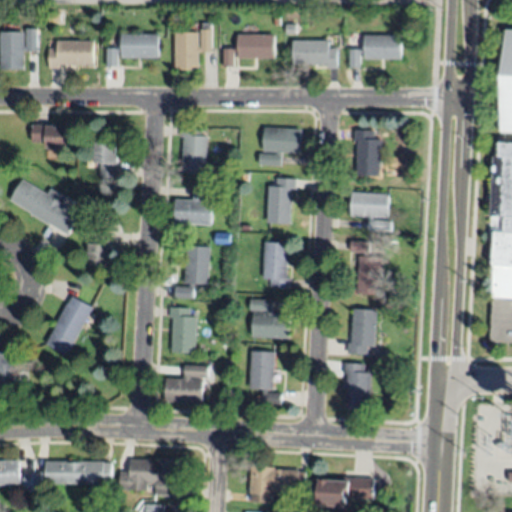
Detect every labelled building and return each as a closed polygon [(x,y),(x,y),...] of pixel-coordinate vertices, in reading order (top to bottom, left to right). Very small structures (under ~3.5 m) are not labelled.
[(286,33),(286,23),(297,23),(297,33),(286,33)] [(511,340),(490,340),(495,232),(490,232),(493,156),(500,157),(501,141),(511,141),(511,131),(502,131),(506,27),(511,27),(511,340)] [(0,32),(23,32),(24,46),(26,46),(26,29),(37,30),(37,52),(24,52),(24,69),(0,70),(0,32)] [(175,33),(199,32),(199,47),(201,47),(201,30),(211,30),(212,52),(199,52),(198,70),(175,71),(175,33)] [(158,35),(158,58),(121,58),(121,52),(117,52),(117,67),(106,67),(106,48),(121,48),(120,35),(158,35)] [(275,35),(275,58),(238,59),(238,52),(234,52),(234,68),(223,68),(223,49),(238,49),(238,35),(275,35)] [(365,35),(402,36),(402,59),(364,59),(364,54),(361,54),(361,68),(350,68),(350,49),(365,49),(365,35)] [(94,41),(94,65),(59,65),(59,69),(49,69),(49,49),(57,49),(57,41),(94,41)] [(293,41),(329,41),(329,49),(338,49),(338,69),(328,69),(328,65),(293,65),(293,41)] [(66,148),(46,148),(46,143),(32,142),(32,126),(66,126),(66,148)] [(206,173),(182,172),(184,138),(180,137),(180,127),(201,128),(201,136),(208,136),(206,173)] [(264,128),(302,129),(301,154),(282,153),(281,166),(259,165),(260,154),(277,155),(277,152),(263,152),(264,128)] [(381,177),(357,176),(359,141),(354,141),(355,130),(375,131),(375,139),(382,139),(381,177)] [(95,142),(117,143),(117,156),(118,156),(118,178),(100,177),(100,163),(95,163),(95,142)] [(269,186),(276,187),(276,178),(297,179),(296,190),(292,190),(291,224),(267,223),(269,186)] [(81,214),(69,235),(49,223),(49,225),(31,214),(32,213),(11,200),(23,180),(81,214)] [(175,223),(176,199),(194,201),(195,187),(217,188),(216,199),(199,198),(198,201),(213,202),(212,225),(175,223)] [(352,192),(390,195),(389,219),(374,218),(374,221),(392,222),(391,232),(368,230),(369,217),(352,216),(352,192)] [(89,265),(90,243),(96,243),(96,230),(112,231),(111,252),(110,252),(110,266),(89,265)] [(381,295),(358,294),(360,256),(365,256),(365,253),(351,252),(351,242),(370,242),(369,256),(383,257),(381,295)] [(265,243),(288,244),(287,278),(291,278),(290,289),(270,288),(271,279),(263,279),(265,243)] [(208,285),(195,284),(194,298),(175,297),(176,287),(191,288),(191,284),(185,283),(187,246),(211,247),(208,285)] [(405,297),(412,294),(414,298),(408,302),(405,297)] [(67,356),(46,344),(58,323),(56,322),(67,303),(68,304),(73,296),(93,308),(67,356)] [(252,337),(253,314),(267,314),(267,312),(250,311),(250,300),(272,301),(272,314),(290,315),(289,338),(252,337)] [(195,354),(172,353),(174,318),(170,318),(170,308),(191,309),(190,317),(198,317),(195,354)] [(375,347),(367,346),(366,355),(347,353),(348,343),(351,343),(353,309),(377,311),(375,347)] [(0,349),(15,347),(20,384),(0,387),(0,349)] [(251,351),(274,352),(272,390),(267,389),(267,393),(281,394),(281,404),(262,403),(263,389),(249,389),(251,351)] [(371,374),(369,410),(345,408),(347,374),(343,374),(344,364),(363,365),(363,373),(371,374)] [(165,402),(167,378),(185,379),(186,366),(209,367),(209,378),(191,377),(191,379),(204,380),(202,404),(165,402)] [(131,460),(154,461),(154,459),(179,460),(177,487),(175,487),(174,496),(155,494),(155,487),(153,487),(153,485),(132,484),(131,491),(119,491),(120,472),(130,473),(131,460)] [(21,483),(0,485),(0,461),(10,461),(10,462),(19,461),(21,483)] [(112,485),(46,484),(46,461),(103,462),(103,463),(112,463),(112,485)] [(251,467),(274,468),(274,470),(298,471),(298,473),(306,473),(304,494),(297,493),(297,495),(273,493),(273,495),(271,495),(271,503),(250,502),(250,494),(249,494),(251,467)] [(42,472),(42,492),(24,492),(24,473),(42,472)] [(321,477),(346,479),(346,475),(376,477),(375,498),(345,497),(345,505),(319,504),(321,477)]
